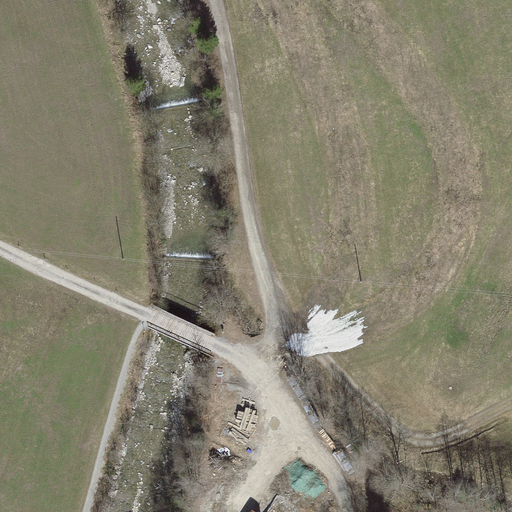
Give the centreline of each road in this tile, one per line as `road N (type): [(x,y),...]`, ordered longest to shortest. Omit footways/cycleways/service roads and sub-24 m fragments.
road 1 (track): [(215,0),(287,309),(250,367)]
road 2 (track): [(0,248),(144,315)]
road 3 (track): [(250,367),(262,422),(240,505)]
